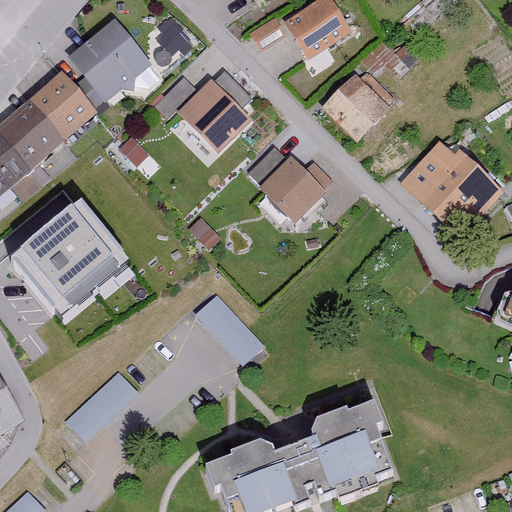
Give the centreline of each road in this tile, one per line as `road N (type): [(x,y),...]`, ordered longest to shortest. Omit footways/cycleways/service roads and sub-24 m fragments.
road 1 (residential): [(176,0),(451,266),(511,255)]
road 2 (residential): [(0,356),(30,423),(26,449),(0,482)]
